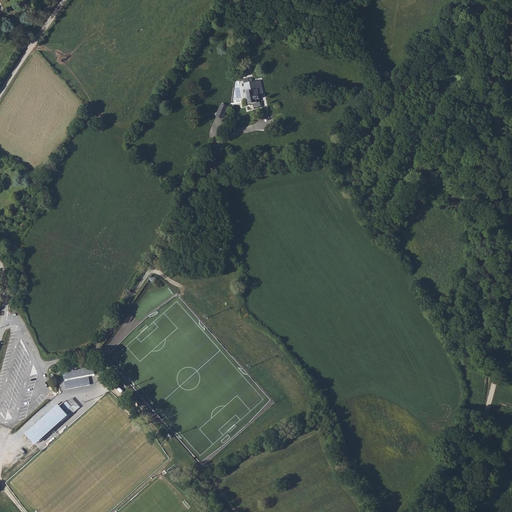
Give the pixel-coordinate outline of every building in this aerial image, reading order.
[(242,75),(245,101),(250,100),(250,103),(254,102),(254,103),(258,102),(257,99),(256,100),(255,98),(258,97),(257,92),(261,91),(258,76),(249,78),(248,77),(247,76),(246,76),(245,76),(245,74),(242,75)] [(218,94),(214,107),(220,109),(225,96),(218,94)] [(63,368),(53,376),(57,380),(66,372),(63,368)] [(56,404),(23,432),(32,443),(62,416),(60,413),(68,406),(62,400),(57,405),(56,404)] [(42,440),(37,444),(41,450),(47,445),(42,440)]
